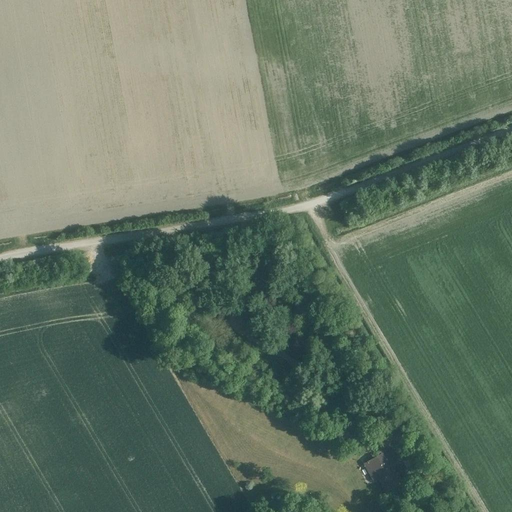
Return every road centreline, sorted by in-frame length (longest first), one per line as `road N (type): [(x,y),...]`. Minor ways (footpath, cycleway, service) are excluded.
road 1 (unclassified): [(0,260),(310,207),(511,129)]
road 2 (unknown): [(145,237),(166,291),(204,337),(387,442)]
